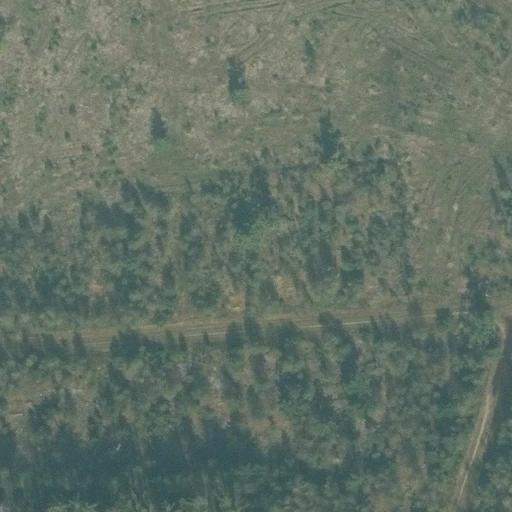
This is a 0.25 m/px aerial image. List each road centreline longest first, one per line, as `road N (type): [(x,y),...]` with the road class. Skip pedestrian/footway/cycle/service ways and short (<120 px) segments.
road 1 (track): [(0,340),(511,302)]
road 2 (track): [(511,372),(452,511)]
